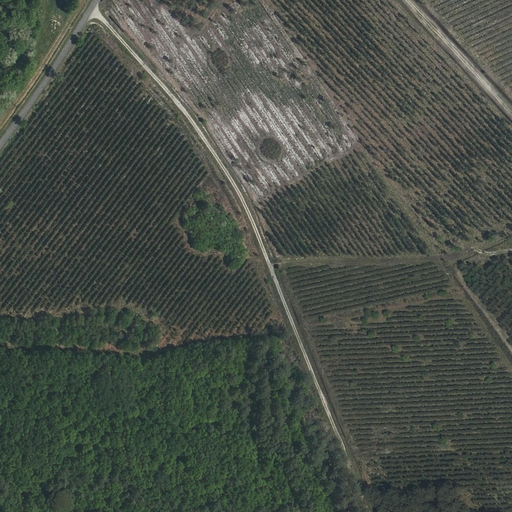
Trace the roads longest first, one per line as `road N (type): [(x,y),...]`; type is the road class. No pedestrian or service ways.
road 1 (track): [(368,511),(233,178),(94,9)]
road 2 (unclassified): [(0,146),(99,0)]
road 3 (track): [(511,116),(404,0)]
